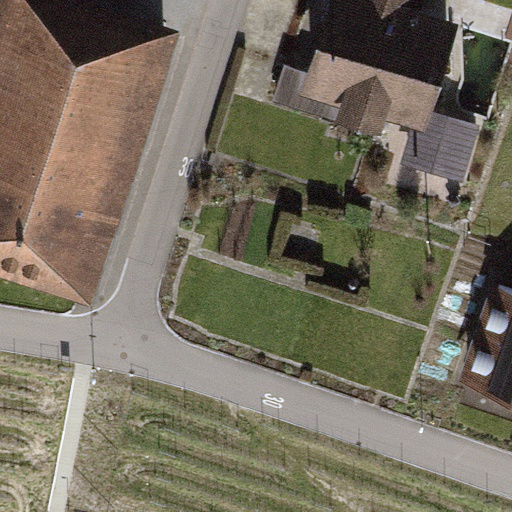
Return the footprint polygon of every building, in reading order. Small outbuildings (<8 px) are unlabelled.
[(150,25),(70,0),(11,0),(0,34),(0,246),(71,270),(150,25)] [(338,0),(314,74),(349,86),(341,109),(379,121),(386,98),(424,110),(452,26),(414,14),(371,0),(338,0)] [(371,0),(414,14),(418,0),(371,0)] [(427,110),(413,160),(460,174),(475,124),(427,110)] [(511,288),(501,285),(471,379),(511,392),(511,288)]
